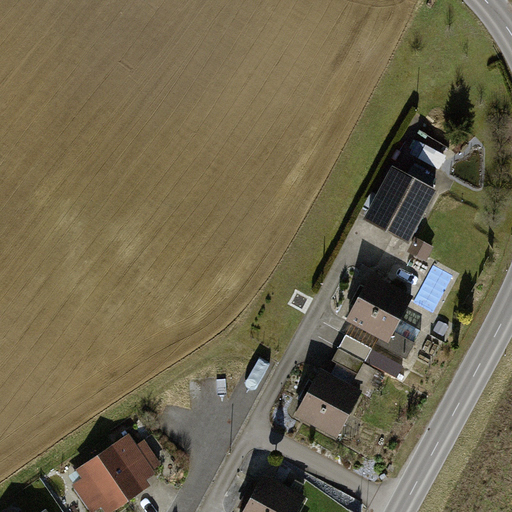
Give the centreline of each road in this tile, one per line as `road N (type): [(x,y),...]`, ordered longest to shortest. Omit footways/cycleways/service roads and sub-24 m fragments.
road 1 (secondary): [(401,511),(511,302)]
road 2 (residential): [(185,511),(264,360)]
